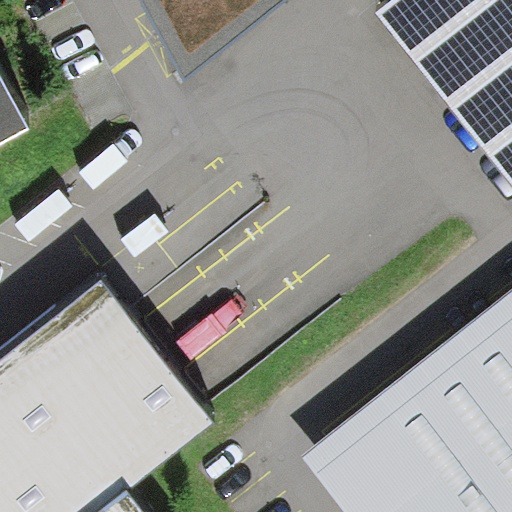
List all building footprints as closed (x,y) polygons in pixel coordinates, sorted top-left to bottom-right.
[(147,0),(182,69),(268,0),(147,0)] [(511,0),(374,0),(511,173),(511,0)] [(0,119),(31,103),(0,47),(0,119)] [(213,390),(100,246),(0,324),(0,511),(56,511),(128,456),(213,390)] [(511,511),(511,274),(302,441),(359,511),(511,511)] [(56,511),(172,511),(128,456),(56,511)]
